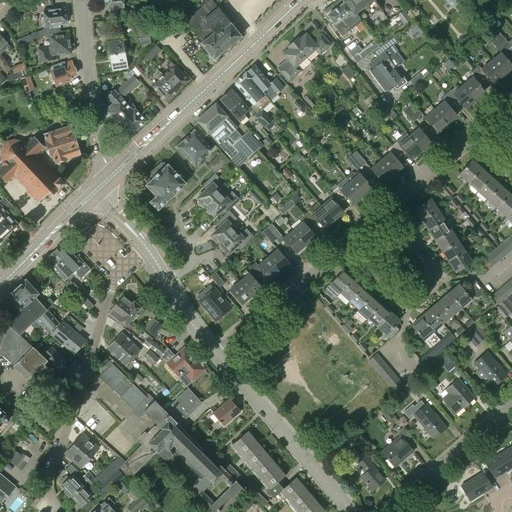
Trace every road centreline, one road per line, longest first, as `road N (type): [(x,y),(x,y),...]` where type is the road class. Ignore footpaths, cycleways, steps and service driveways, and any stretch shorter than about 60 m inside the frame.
road 1 (residential): [(57,511),(41,493),(112,283),(142,244)]
road 2 (residential): [(339,248),(402,303),(412,303),(435,272),(392,201)]
road 3 (secondary): [(103,188),(258,40)]
road 4 (secondary): [(258,40),(101,179)]
road 5 (secondary): [(350,511),(215,356)]
road 6 (residential): [(101,179),(81,0)]
road 7 (residential): [(215,356),(339,248)]
road 8 (residential): [(386,511),(511,406)]
road 9 (secondary): [(101,179),(5,280)]
road 10 (secondary): [(5,280),(103,188)]
road 11 (secondary): [(215,356),(142,244)]
road 12 (unknown): [(303,0),(381,95)]
